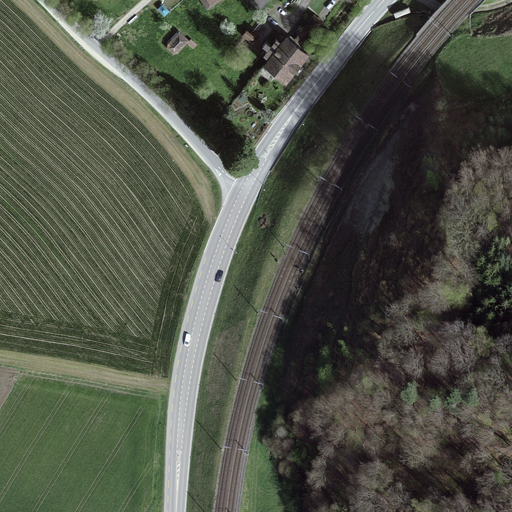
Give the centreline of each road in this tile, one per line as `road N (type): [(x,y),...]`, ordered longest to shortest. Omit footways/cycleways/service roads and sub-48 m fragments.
road 1 (secondary): [(173,511),(176,443),(199,318),(246,191)]
road 2 (secondary): [(246,191),(290,116),(385,0)]
road 3 (unclassified): [(96,47),(246,191)]
